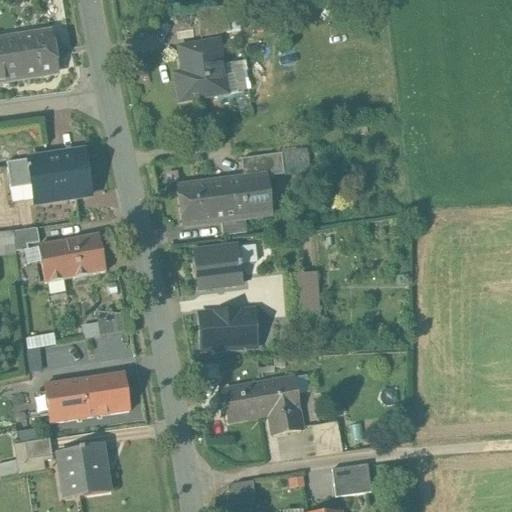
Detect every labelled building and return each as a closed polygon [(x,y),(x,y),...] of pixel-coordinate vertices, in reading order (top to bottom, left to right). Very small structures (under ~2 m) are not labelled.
[(225,8),(195,10),(200,38),(230,32),(225,8)] [(49,32),(14,37),(21,78),(56,73),(54,59),(58,59),(61,57),(62,54),(61,48),(59,45),(56,45),(51,46),(49,32)] [(14,37),(0,39),(0,81),(21,78),(14,37)] [(218,41),(178,48),(184,81),(175,83),(179,103),(219,96),(216,80),(225,78),(218,41)] [(83,152),(27,161),(31,187),(33,204),(89,195),(83,152)] [(281,154),(241,159),(244,178),(266,176),(266,177),(284,174),(281,154)] [(27,161),(7,163),(10,190),(31,187),(27,161)] [(244,178),(177,187),(182,226),(220,221),(244,218),(271,214),(266,177),(266,176),(244,178)] [(244,218),(220,221),(222,236),(246,233),(244,218)] [(13,232),(15,251),(28,250),(27,244),(38,242),(36,229),(13,232)] [(13,232),(0,232),(0,255),(15,253),(15,251),(13,232)] [(98,236),(39,247),(39,248),(42,263),(45,284),(64,281),(72,279),(106,273),(98,236)] [(237,247),(193,253),(198,289),(241,284),(239,267),(241,267),(240,265),(254,264),(257,260),(255,249),(252,246),(237,248),(237,247)] [(42,263),(39,248),(25,250),(28,266),(42,263)] [(316,273),(289,275),(290,297),(317,296),(316,273)] [(64,281),(47,284),(49,295),(66,292),(64,281)] [(66,292),(49,295),(51,307),(68,304),(66,292)] [(317,296),(290,297),(292,320),(319,318),(317,296)] [(122,314),(96,312),(97,323),(99,336),(125,332),(122,314)] [(257,313),(192,321),(197,354),(261,347),(257,313)] [(82,325),(84,338),(99,336),(97,323),(82,325)] [(54,334),(26,338),(27,350),(55,345),(54,334)] [(124,373),(86,379),(92,418),(130,412),(124,373)] [(292,378),(221,390),(227,424),(268,417),(271,436),(301,431),(297,412),(298,412),(292,378)] [(86,379),(45,386),(52,424),(92,418),(86,379)] [(336,422),(308,427),(313,455),(341,451),(336,422)] [(16,441),(38,440),(37,428),(15,430),(16,441)] [(49,439),(24,443),(26,458),(51,454),(49,439)] [(101,445),(77,448),(78,450),(57,452),(62,493),(77,491),(77,498),(106,495),(101,445)] [(367,464),(331,469),(335,497),(371,492),(367,464)]
